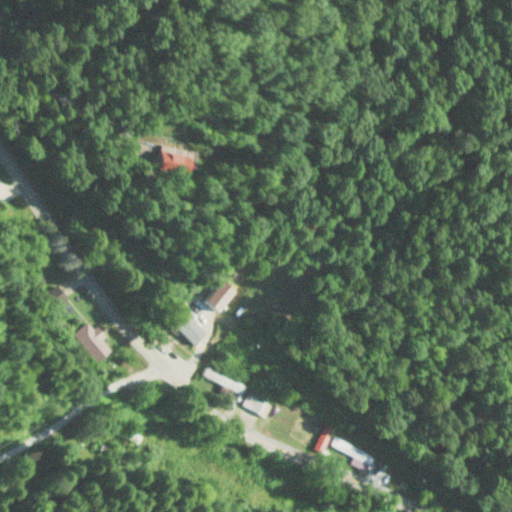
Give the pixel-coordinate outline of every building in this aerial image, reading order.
[(193,158),(156,150),(152,171),(189,179),(193,158)] [(233,293),(220,281),(201,300),(213,313),(233,293)] [(67,299),(55,285),(38,298),(50,313),(67,299)] [(205,333),(182,310),(169,323),(191,346),(205,333)] [(72,334),(90,358),(105,346),(87,322),(72,334)] [(241,394),(245,385),(204,369),(201,378),(241,394)] [(274,398),(253,387),(242,406),(263,418),(274,398)] [(108,430),(136,444),(139,438),(111,424),(108,430)] [(331,446),(369,464),(373,456),(334,439),(331,446)]
